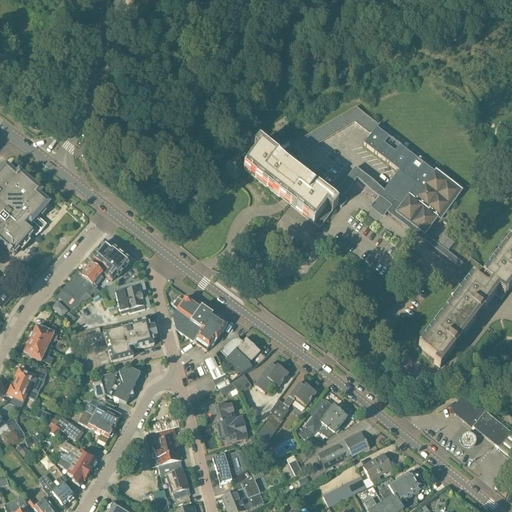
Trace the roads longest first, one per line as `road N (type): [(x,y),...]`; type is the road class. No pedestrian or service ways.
road 1 (secondary): [(495,511),(169,257)]
road 2 (residential): [(0,361),(31,305),(113,214)]
road 3 (residential): [(83,511),(155,388),(179,378)]
road 4 (unknown): [(413,282),(428,264),(425,251),(361,206),(350,206),(337,225)]
road 5 (residential): [(179,378),(212,511)]
road 6 (residential): [(169,257),(156,287),(179,378)]
